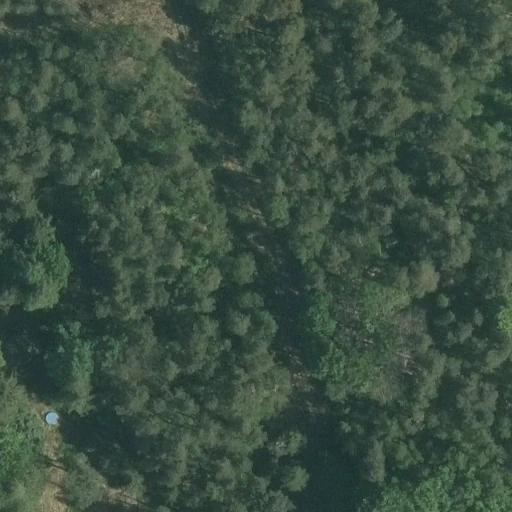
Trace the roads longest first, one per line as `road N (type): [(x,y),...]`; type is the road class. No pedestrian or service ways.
road 1 (track): [(325,511),(298,359),(261,228),(169,0)]
road 2 (track): [(169,4),(0,32)]
